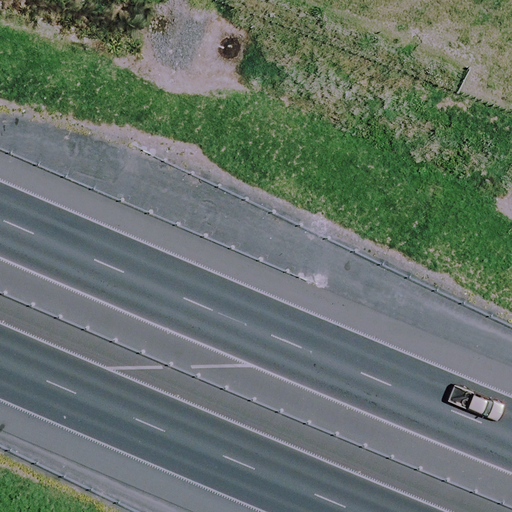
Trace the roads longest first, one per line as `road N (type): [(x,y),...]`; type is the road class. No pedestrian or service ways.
road 1 (motorway): [(0,217),(511,432)]
road 2 (motorway): [(343,511),(0,362)]
